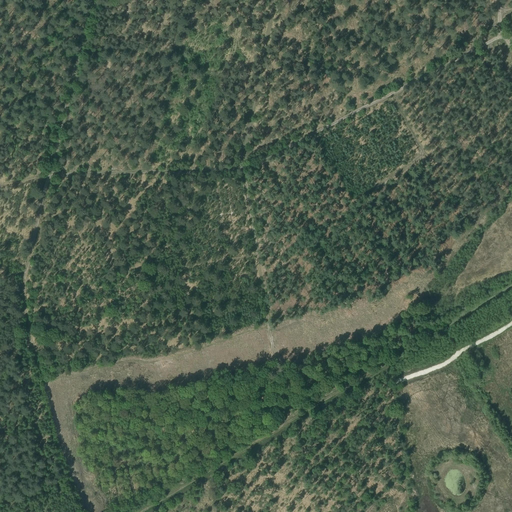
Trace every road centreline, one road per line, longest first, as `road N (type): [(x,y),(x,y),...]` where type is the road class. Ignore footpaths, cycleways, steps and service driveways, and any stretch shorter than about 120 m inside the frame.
road 1 (track): [(142,511),(511,287)]
road 2 (track): [(47,175),(23,274),(23,309),(85,511)]
road 3 (track): [(242,169),(502,34)]
road 4 (track): [(242,169),(285,425)]
road 5 (track): [(21,291),(256,256)]
road 6 (track): [(91,0),(47,175)]
